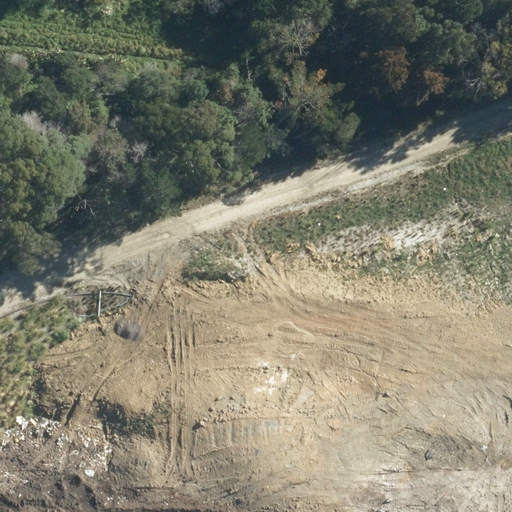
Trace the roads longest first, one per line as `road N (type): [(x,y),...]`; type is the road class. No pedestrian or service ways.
road 1 (track): [(511,141),(0,315)]
road 2 (track): [(511,161),(465,216),(428,382)]
